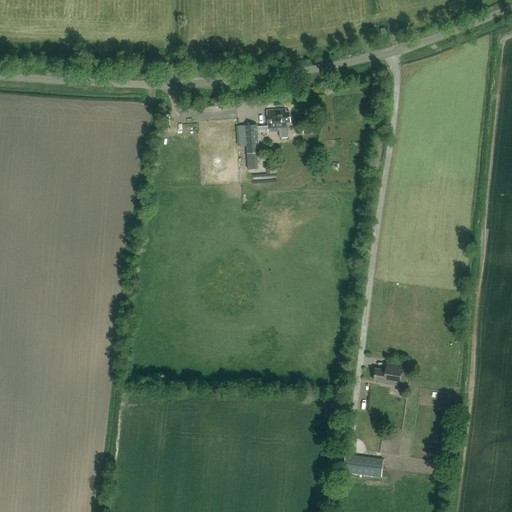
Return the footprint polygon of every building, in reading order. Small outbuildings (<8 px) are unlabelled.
[(267,110),(269,131),(279,131),(280,137),(288,137),(287,122),(290,122),(290,111),(286,111),(286,109),(267,110)] [(257,124),(244,125),(246,153),(257,152),(259,152),(257,124)] [(257,152),(246,153),(247,169),(258,169),(257,152)] [(384,382),(384,383),(403,386),(406,366),(386,363),(386,370),(375,368),(373,380),(384,382)] [(373,476),(375,458),(353,455),(350,473),(373,476)]
